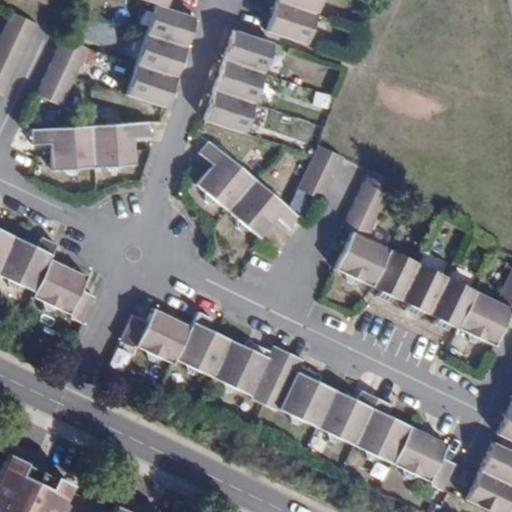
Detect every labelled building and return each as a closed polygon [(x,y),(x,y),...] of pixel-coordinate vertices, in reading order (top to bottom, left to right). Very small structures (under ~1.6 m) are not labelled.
[(135,0),(152,6),(162,9),(164,0),(135,0)] [(314,16),(319,0),(275,0),(275,2),(314,16)] [(304,45),(314,16),(275,2),(264,31),(304,45)] [(141,37),(181,51),(192,19),(162,9),(152,6),(141,37)] [(0,32),(0,93),(31,25),(9,14),(0,32)] [(231,29),(220,60),(261,73),(271,42),(231,29)] [(171,79),(181,51),(141,37),(132,66),(171,79)] [(59,38),(33,95),(56,106),(83,49),(59,38)] [(220,60),(210,91),(250,103),(261,73),(220,60)] [(162,107),(171,79),(132,66),(122,93),(162,107)] [(250,103),(210,91),(200,118),(240,132),(250,103)] [(26,146),(45,146),(51,145),(51,151),(46,155),(47,166),(57,166),(79,164),(102,162),(120,161),(131,160),(130,148),(124,143),(123,138),(130,137),(146,135),(145,119),(25,130),(26,146)] [(219,208),(247,181),(207,141),(197,150),(209,163),(214,169),(210,173),(198,175),(193,180),(200,188),(213,201),(219,208)] [(340,161),(317,149),(296,192),(320,203),(340,161)] [(214,169),(209,163),(198,175),(210,173),(214,169)] [(79,164),(57,166),(64,172),(72,172),(79,164)] [(347,230),(367,239),(392,186),(365,173),(340,226),(347,230)] [(291,225),(247,181),(219,208),(228,217),(241,231),(252,241),(260,233),(260,225),(266,220),(270,224),(281,234),(291,225)] [(206,203),(213,201),(200,188),(199,197),(206,203)] [(241,231),(228,217),(226,226),(233,232),(241,231)] [(260,233),(270,224),(266,220),(260,225),(260,233)] [(0,254),(10,233),(0,228),(0,254)] [(367,287),(384,248),(367,239),(347,230),(330,269),(340,274),(357,282),(367,287)] [(32,243),(10,233),(0,254),(0,275),(4,277),(19,284),(30,289),(46,257),(52,243),(35,235),(32,243)] [(396,301),(414,262),(384,248),(367,287),(374,291),(388,297),(396,301)] [(46,257),(30,289),(28,296),(42,303),(54,309),(65,314),(64,318),(79,325),(91,295),(78,287),(83,275),(46,257)] [(425,315),(443,276),(414,262),(396,301),(404,304),(415,310),(425,315)] [(511,272),(498,303),(509,308),(511,309),(511,272)] [(351,287),(357,282),(340,274),(341,282),(351,287)] [(455,329),(473,291),(443,276),(425,315),(432,318),(445,324),(455,329)] [(12,287),(19,284),(4,277),(5,285),(12,287)] [(384,302),(388,297),(374,291),(373,296),(384,302)] [(491,346),(509,308),(498,303),(473,291),(455,329),(465,334),(483,342),(491,346)] [(54,309),(42,303),(42,309),(47,312),(54,309)] [(412,316),(415,310),(404,304),(401,310),(412,316)] [(131,343),(143,348),(159,356),(170,361),(186,325),(150,308),(143,320),(129,313),(116,341),(125,345),(131,343)] [(193,312),(186,325),(170,361),(179,365),(197,373),(208,379),(227,340),(204,329),(208,319),(193,312)] [(442,330),(445,324),(432,318),(429,323),(442,330)] [(474,347),(483,342),(465,334),(467,344),(474,347)] [(246,402),(258,408),(283,353),(269,347),(263,358),(259,364),(236,352),(240,347),(227,340),(208,379),(217,383),(233,391),(245,396),(246,402)] [(259,364),(263,358),(240,347),(236,352),(259,364)] [(159,356),(143,348),(143,356),(152,361),(159,356)] [(300,423),(309,427),(328,389),(312,382),(309,387),(288,378),(292,372),(296,360),(283,353),(258,408),(267,412),(272,410),(282,415),(300,423)] [(197,373),(179,365),(180,373),(190,378),(197,373)] [(309,387),(312,382),(292,372),(288,378),(309,387)] [(227,395),(233,391),(217,383),(218,391),(227,395)] [(309,427),(321,433),(336,440),(348,445),(371,397),(357,390),(351,400),(328,389),(309,427)] [(385,463),(403,424),(380,412),(383,404),(371,397),(348,445),(359,451),(376,458),(385,463)] [(511,411),(507,410),(494,434),(511,443),(511,411)] [(293,426),(300,423),(282,415),(282,421),(293,426)] [(403,424),(385,463),(395,468),(412,476),(419,479),(421,484),(435,490),(436,488),(449,462),(435,455),(440,442),(403,424)] [(336,440),(321,433),(321,439),(330,443),(336,440)] [(474,474),(510,492),(511,488),(511,455),(490,444),(474,474)] [(376,458),(359,451),(359,458),(368,463),(376,458)] [(0,511),(55,511),(67,490),(69,485),(53,477),(52,480),(19,464),(20,461),(4,454),(2,460),(0,462),(0,511)] [(404,479),(412,476),(395,468),(396,476),(404,479)] [(486,511),(500,511),(510,492),(474,474),(461,500),(486,511)] [(108,511),(109,511),(67,490),(55,511),(108,511)]
